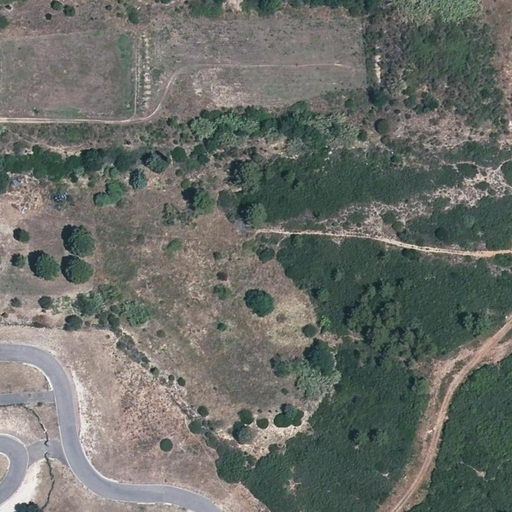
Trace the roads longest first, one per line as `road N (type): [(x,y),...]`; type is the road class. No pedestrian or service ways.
road 1 (track): [(511,311),(488,342),(439,368),(419,474),(390,511)]
road 2 (track): [(0,118),(150,117)]
